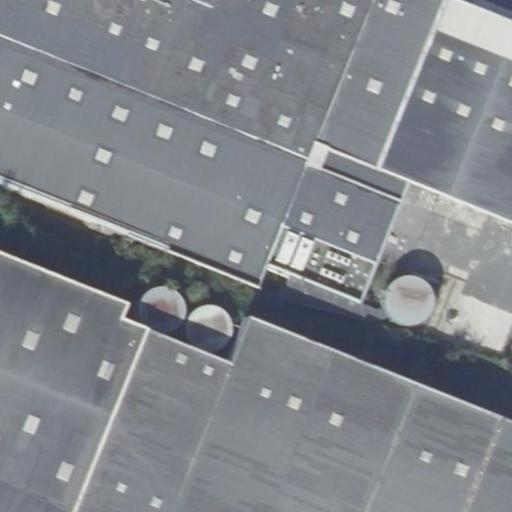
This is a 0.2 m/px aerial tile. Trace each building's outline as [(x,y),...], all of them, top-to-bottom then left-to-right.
[(0,0),(0,190),(243,286),(253,259),(365,304),(405,206),(308,167),(316,148),(378,173),(446,1),(446,0),(0,0)] [(511,26),(446,1),(378,173),(507,224),(511,210),(511,26)] [(0,511),(59,511),(131,327),(109,318),(114,305),(0,260),(0,511)] [(388,323),(431,312),(422,274),(379,285),(388,323)] [(511,511),(511,423),(235,312),(216,361),(131,327),(59,511),(511,511)]
